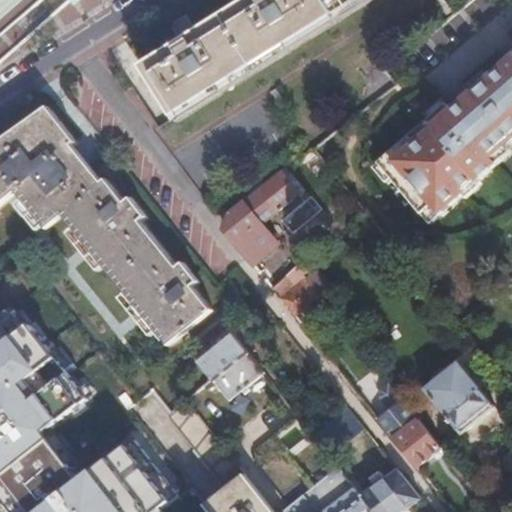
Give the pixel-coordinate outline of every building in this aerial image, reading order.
[(41,0),(0,37),(0,38),(10,50),(40,23),(55,39),(76,19),(58,0),(41,0)] [(250,0),(144,67),(176,119),(363,0),(250,0)] [(511,58),(484,83),(486,86),(473,98),(470,95),(448,114),(443,109),(378,166),(422,216),(432,207),(441,217),(467,194),(465,191),(475,182),(478,185),(497,167),(492,160),(505,148),(511,142),(511,58)] [(65,221),(166,349),(211,316),(191,291),(196,287),(182,267),(176,272),(140,226),(146,222),(130,202),(124,206),(106,183),(100,186),(72,149),(77,146),(49,109),(0,143),(0,207),(17,195),(48,233),(65,221)] [(511,155),(505,148),(492,160),(497,167),(511,155)] [(229,218),(225,229),(256,267),(280,248),(263,227),(275,218),(276,208),(263,191),(245,205),(229,218)] [(432,207),(422,216),(431,227),(441,217),(432,207)] [(0,344),(6,352),(96,466),(124,444),(144,428),(131,412),(155,394),(144,381),(125,395),(95,358),(101,352),(27,258),(0,278),(0,344)] [(298,269),(289,276),(299,290),(309,283),(307,281),(298,269)] [(273,289),(298,320),(321,299),(309,283),(299,290),(289,276),(273,289)] [(199,365),(214,384),(216,386),(251,359),(234,337),(199,365)] [(460,364),(426,392),(463,438),(497,410),(460,364)] [(376,369),(356,384),(376,410),(396,396),(376,369)] [(417,469),(443,449),(409,406),(404,400),(379,420),(417,469)] [(186,405),(173,416),(168,420),(223,489),(242,474),(186,405)] [(348,408),(323,433),(341,451),(366,426),(348,408)] [(71,511),(0,426),(0,511),(71,511)] [(144,428),(124,444),(131,452),(150,436),(144,428)] [(374,511),(409,511),(423,501),(396,467),(380,481),(384,486),(365,501),(374,511)] [(205,504),(211,511),(272,511),(242,474),(223,489),(205,504)] [(481,497),(493,511),(511,511),(511,500),(499,484),(481,497)] [(374,511),(365,501),(352,485),(340,493),(354,511),(318,511),(317,510),(314,511),(374,511)]
